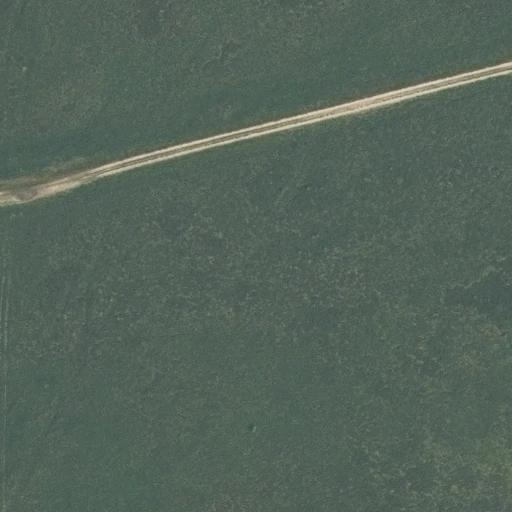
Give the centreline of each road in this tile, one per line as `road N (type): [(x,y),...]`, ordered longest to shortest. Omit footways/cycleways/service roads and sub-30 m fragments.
road 1 (track): [(511,66),(0,195)]
road 2 (track): [(5,194),(0,463)]
